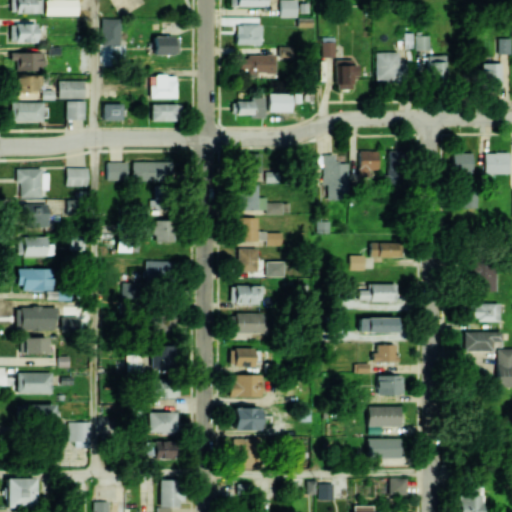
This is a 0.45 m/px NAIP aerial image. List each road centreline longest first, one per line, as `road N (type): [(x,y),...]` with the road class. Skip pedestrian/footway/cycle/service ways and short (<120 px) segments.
road 1 (residential): [(207,511),(205,0)]
road 2 (residential): [(433,511),(432,118)]
road 3 (residential): [(207,137),(269,138),(369,119),(511,118)]
road 4 (residential): [(0,147),(207,137)]
